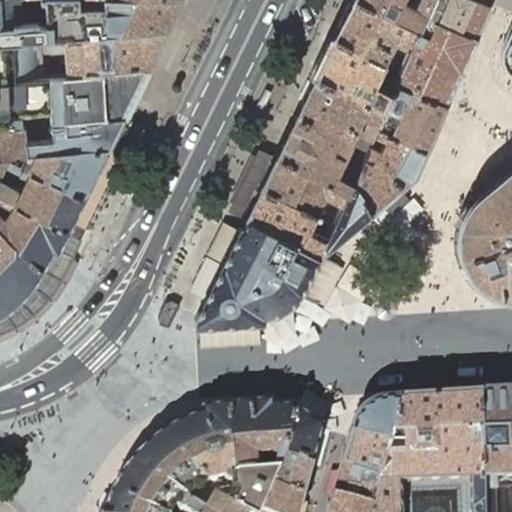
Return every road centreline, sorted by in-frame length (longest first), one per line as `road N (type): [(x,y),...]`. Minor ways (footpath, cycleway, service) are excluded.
road 1 (secondary): [(0,399),(45,387),(114,331),(285,0)]
road 2 (secondary): [(249,0),(99,295),(72,327),(0,378)]
road 3 (residential): [(313,511),(342,406),(339,356)]
road 4 (residential): [(507,0),(478,77),(483,94),(511,112)]
